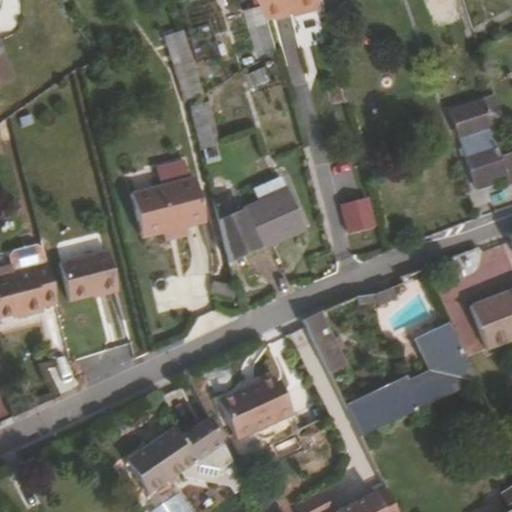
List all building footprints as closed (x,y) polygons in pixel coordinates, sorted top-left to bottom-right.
[(327,0),(267,0),(274,26),(322,13),(330,12),(327,0)] [(198,73),(195,60),(175,65),(185,102),(206,96),(205,93),(198,73)] [(217,89),(211,69),(198,73),(205,93),(217,89)] [(507,132),(497,102),(452,117),(461,149),(463,148),(493,137),(507,132)] [(218,150),(207,105),(193,109),(204,153),(218,150)] [(511,192),(511,161),(502,165),(493,137),(463,148),(477,196),(494,190),(492,184),(506,179),(511,193),(511,192)] [(254,198),(260,209),(290,196),(284,184),(254,198)] [(196,232),(185,186),(120,202),(131,248),(151,243),(177,237),(196,232)] [(260,209),(222,227),(233,269),(307,234),(290,196),(260,209)] [(367,197),(338,205),(346,236),(375,228),(367,197)] [(153,253),(179,248),(177,237),(151,243),(153,253)] [(467,332),(511,317),(511,241),(500,246),(511,274),(511,295),(461,315),(467,332)] [(460,271),(472,265),(469,257),(457,263),(460,271)] [(112,300),(100,261),(51,274),(62,314),(112,300)] [(35,318),(50,315),(39,275),(2,285),(1,279),(0,279),(0,327),(3,327),(14,324),(15,329),(37,324),(35,318)] [(401,306),(396,296),(385,300),(353,307),(355,315),(382,309),(385,313),(401,306)] [(476,358),(511,344),(511,317),(467,332),(476,358)] [(340,362),(334,348),(328,350),(316,322),(299,329),(324,385),(341,377),(335,364),(340,362)] [(340,418),(352,445),(354,450),(469,398),(466,392),(440,335),(400,353),(417,394),(389,406),(386,398),(385,396),(343,413),(345,416),(340,418)] [(118,372),(134,367),(127,345),(111,350),(118,372)] [(417,394),(400,353),(390,358),(404,390),(386,398),(389,406),(417,394)] [(230,454),(289,427),(272,393),(269,394),(265,385),(250,391),(252,396),(239,402),(212,415),(230,454)] [(239,402),(252,396),(250,391),(237,398),(239,402)] [(134,502),(187,470),(192,478),(218,464),(201,430),(173,446),(167,435),(114,466),(134,502)] [(511,511),(511,492),(493,507),(495,511),(511,511)] [(192,511),(183,493),(152,509),(153,511),(192,511)] [(382,511),(375,496),(342,511),(382,511)]
